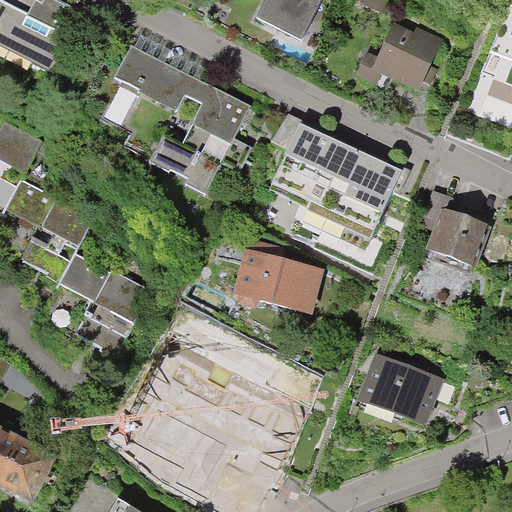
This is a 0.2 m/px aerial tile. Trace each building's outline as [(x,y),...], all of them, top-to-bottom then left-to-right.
[(0,0),(0,54),(55,79),(83,18),(44,0),(0,0)] [(263,0),(254,19),(299,42),(319,0),(263,0)] [(382,76),(419,93),(444,39),(417,27),(414,33),(396,24),(380,58),(367,52),(356,75),(378,85),(382,76)] [(208,194),(248,102),(129,50),(99,118),(132,132),(122,156),(208,194)] [(365,249),(401,171),(302,124),(270,191),(309,209),(304,220),(365,249)] [(93,302),(77,335),(104,349),(103,352),(114,357),(146,294),(72,256),(91,219),(19,182),(38,145),(0,125),(0,204),(5,207),(2,213),(37,230),(21,263),(46,275),(44,278),(93,302)] [(472,269),(489,227),(451,212),(456,199),(435,191),(424,219),(436,224),(426,251),(472,269)] [(232,300),(308,321),(322,271),(246,250),(232,300)] [(159,379),(247,407),(261,364),(173,336),(159,379)] [(359,405),(425,428),(443,380),(376,356),(359,405)] [(0,486),(33,504),(47,477),(56,460),(0,430),(0,486)] [(216,492),(246,508),(260,481),(231,465),(216,492)]
